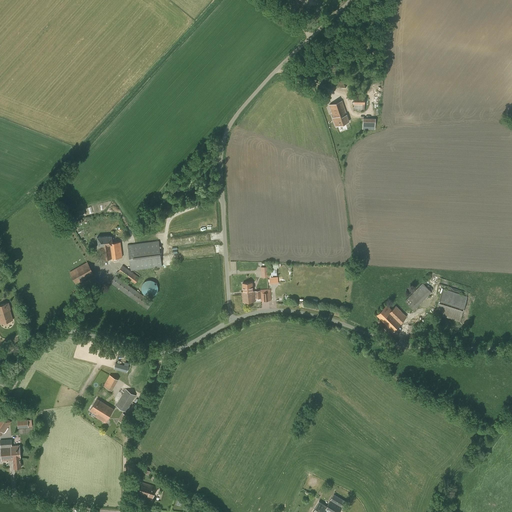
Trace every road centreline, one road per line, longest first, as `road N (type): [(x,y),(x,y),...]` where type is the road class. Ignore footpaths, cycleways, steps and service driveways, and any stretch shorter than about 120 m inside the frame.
road 1 (unclassified): [(228,321),(216,167),(226,125),(348,0)]
road 2 (unclassified): [(511,351),(413,349),(270,310),(228,321)]
road 3 (unclassified): [(228,321),(165,352),(66,332),(45,336),(0,401)]
road 4 (unknown): [(165,352),(123,465)]
